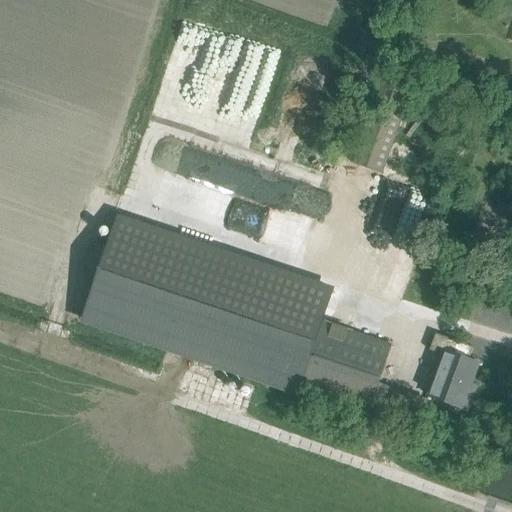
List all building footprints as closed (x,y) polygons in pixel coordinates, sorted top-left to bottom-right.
[(351,163),(383,175),(413,86),(380,75),(365,119),(351,163)] [(334,248),(356,189),(337,182),(314,241),(334,248)] [(391,345),(322,321),(332,292),(116,219),(82,319),(367,416),(391,345)] [(422,246),(414,266),(432,274),(440,253),(422,246)] [(469,360),(473,348),(436,334),(430,351),(441,355),(426,396),(467,412),(477,387),(472,384),(479,364),(469,360)] [(386,414),(420,424),(428,400),(396,389),(386,414)]
